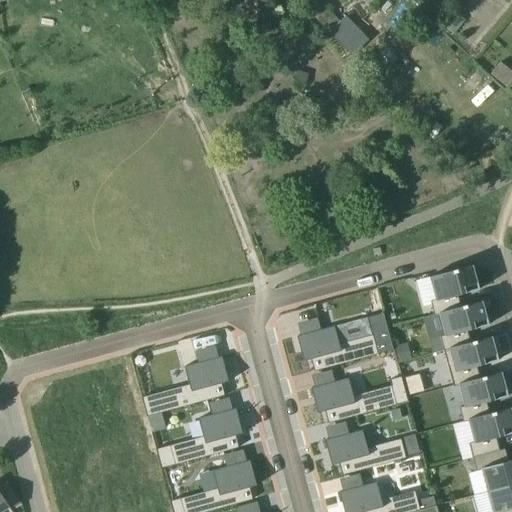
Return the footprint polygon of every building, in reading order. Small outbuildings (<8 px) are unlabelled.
[(444,11),(445,5),(441,1),(434,3),(433,9),(438,13),(444,11)] [(511,80),(511,72),(501,64),(492,75),(507,87),(511,80)] [(389,113),(375,93),(336,122),(351,142),(389,113)] [(436,314),(441,313),(460,308),(457,295),(480,289),(474,267),(432,277),(438,299),(433,300),(436,314)] [(445,350),(451,349),(470,344),(466,331),(490,325),(484,302),(442,313),(447,334),(442,336),(445,350)] [(294,331),(297,343),(304,341),(308,365),(377,348),(371,328),(341,336),(337,319),(294,331)] [(454,386),(460,385),(479,380),(476,366),(498,361),(493,338),(451,349),(456,370),(451,372),(454,386)] [(399,362),(411,359),(407,344),(396,346),(399,362)] [(211,369),(218,367),(216,357),(186,365),(192,383),(153,395),(159,413),(219,395),(211,369)] [(464,422),(469,421),(488,415),(485,402),(508,396),(502,374),(479,380),(460,385),(465,406),(460,408),(464,422)] [(314,388),(317,400),(324,398),(329,424),(394,406),(390,387),(359,396),(355,377),(314,388)] [(106,428),(95,387),(41,401),(52,443),(106,428)] [(227,422),(234,420),(231,409),(200,419),(206,437),(170,448),(176,466),(235,449),(227,422)] [(470,443),(473,458),(498,451),(494,438),(511,433),(511,412),(511,409),(488,415),(469,421),(475,442),(470,443)] [(324,440),(327,451),(334,449),(340,476),(405,459),(400,441),(367,449),(362,431),(324,440)] [(419,453),(415,435),(403,439),(408,456),(419,453)] [(109,511),(126,508),(110,447),(55,461),(69,511),(109,511)] [(488,492),(511,485),(511,460),(503,463),(500,452),(505,450),(500,451),(473,458),(477,472),(482,470),(488,492)] [(244,475),(251,473),(248,463),(216,472),(221,490),(186,500),(188,511),(213,511),(252,501),(244,475)] [(12,511),(21,504),(7,483),(0,488),(0,511),(12,511)] [(417,501),(415,492),(382,501),(380,493),(377,483),(340,493),(343,502),(350,500),(352,509),(353,511),(413,511),(420,510),(417,501)] [(511,511),(511,485),(488,492),(493,511),(511,511)] [(434,497),(417,501),(420,510),(436,506),(434,497)]
